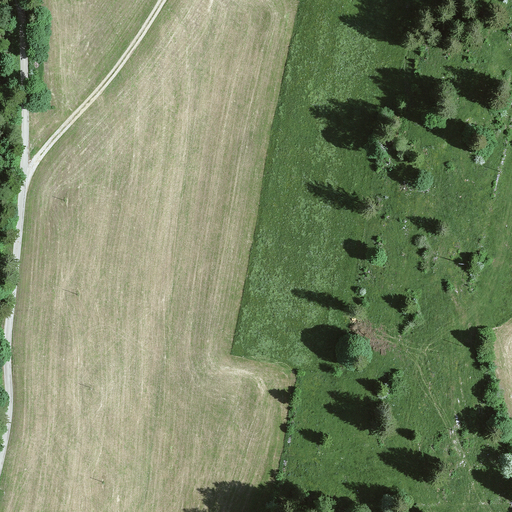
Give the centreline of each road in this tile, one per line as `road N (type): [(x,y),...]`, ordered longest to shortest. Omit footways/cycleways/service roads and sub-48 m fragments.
road 1 (unclassified): [(0,460),(24,175),(18,0)]
road 2 (track): [(163,0),(120,64),(24,175)]
